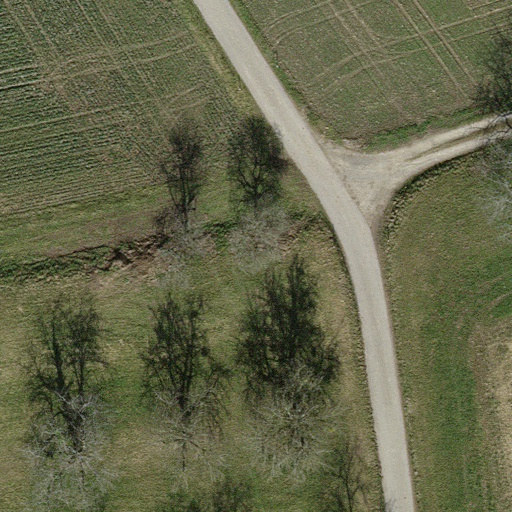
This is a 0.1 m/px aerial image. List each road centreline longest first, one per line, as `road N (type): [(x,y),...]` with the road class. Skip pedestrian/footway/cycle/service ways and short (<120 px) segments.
road 1 (unclassified): [(404,511),(372,273),(343,201),(218,0)]
road 2 (track): [(343,201),(398,161),(511,127)]
